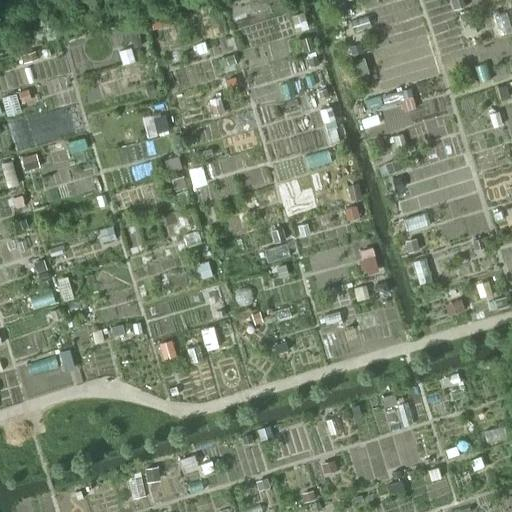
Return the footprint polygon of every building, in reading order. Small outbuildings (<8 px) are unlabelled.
[(465,6),(463,0),(452,0),(455,9),(465,6)] [(335,5),(339,17),(348,14),(344,2),(335,5)] [(293,15),(297,31),(308,28),(304,12),(293,15)] [(169,13),(151,17),(153,28),(171,24),(169,13)] [(142,45),(140,37),(132,40),(134,47),(142,45)] [(349,47),(352,54),(363,50),(361,43),(349,47)] [(131,47),(119,51),(123,65),(135,61),(131,47)] [(22,55),(24,63),(38,58),(35,51),(22,55)] [(234,54),(226,57),(228,65),(236,62),(234,54)] [(309,59),(311,66),(319,64),(317,56),(309,59)] [(354,60),(356,67),(366,64),(364,56),(354,60)] [(153,84),(145,87),(148,97),(156,94),(153,84)] [(507,84),(498,87),(501,99),(510,96),(507,84)] [(401,90),(404,99),(412,97),(413,96),(410,87),(401,90)] [(319,90),(321,98),(328,95),(326,88),(319,90)] [(27,89),(19,92),(22,102),(31,99),(27,89)] [(221,96),(209,99),(214,115),(225,112),(221,96)] [(405,110),(415,108),(412,97),(404,99),(402,99),(405,110)] [(331,107),(320,110),(324,122),(334,119),(331,107)] [(166,113),(156,116),(159,132),(170,129),(166,113)] [(340,141),(336,128),(327,130),(330,143),(340,141)] [(211,148),(203,150),(206,158),(213,156),(211,148)] [(31,155),(21,158),(25,171),(34,169),(31,155)] [(178,156),(169,159),(172,170),(182,167),(178,156)] [(385,163),(389,174),(401,170),(397,159),(385,163)] [(184,175),(172,178),(175,190),(187,187),(184,175)] [(399,177),(392,179),(396,190),(403,187),(399,177)] [(361,196),(357,184),(348,187),(352,199),(361,196)] [(100,205),(107,203),(105,195),(97,197),(100,205)] [(344,209),(347,218),(359,215),(357,205),(344,209)] [(26,218),(18,221),(21,228),(29,226),(26,218)] [(104,241),(116,237),(113,226),(101,229),(104,241)] [(282,227),(273,229),(276,242),(286,239),(282,227)] [(473,240),(476,249),(486,246),(483,237),(473,240)] [(406,241),(409,253),(420,250),(417,238),(406,241)] [(374,255),(372,247),(360,250),(362,258),(374,255)] [(44,259),(34,262),(37,272),(47,269),(44,259)] [(200,263),(204,278),(213,275),(209,260),(200,263)] [(49,278),(47,271),(38,274),(40,281),(49,278)] [(68,276),(57,279),(60,289),(71,287),(68,276)] [(477,284),(481,297),(493,293),(489,280),(477,284)] [(377,284),(379,290),(383,292),(388,291),(385,282),(377,284)] [(356,299),(369,296),(367,285),(354,288),(356,299)] [(495,298),(498,309),(508,305),(505,295),(495,298)] [(453,301),(457,312),(465,309),(462,298),(453,301)] [(224,306),(216,309),(220,319),(227,317),(224,306)] [(50,311),(53,320),(62,317),(59,308),(50,311)] [(260,311),(253,314),(256,323),(263,321),(260,311)] [(124,332),(123,324),(111,327),(113,334),(124,332)] [(101,330),(92,332),(94,341),(103,338),(101,330)] [(286,341),(274,344),(276,353),(288,349),(286,341)] [(160,347),(164,359),(176,355),(173,343),(160,347)] [(75,363),(71,348),(59,351),(63,366),(75,363)] [(383,397),(385,406),(397,403),(394,394),(383,397)] [(270,427),(258,430),(261,440),(273,437),(270,427)] [(241,437),(243,444),(252,441),(250,434),(241,437)] [(445,449),(448,457),(459,453),(456,446),(445,449)] [(180,459),(184,472),(198,468),(194,455),(180,459)] [(470,460),(474,471),(484,467),(480,456),(470,460)] [(322,463),(326,473),(338,469),(334,459),(322,463)] [(201,464),(203,473),(215,469),(212,460),(201,464)] [(145,468),(147,481),(159,480),(158,467),(145,468)] [(392,472),(394,479),(402,476),(400,469),(392,472)] [(303,493),(305,502),(315,499),(313,490),(303,493)] [(312,504),(314,511),(323,509),(320,501),(312,504)]
